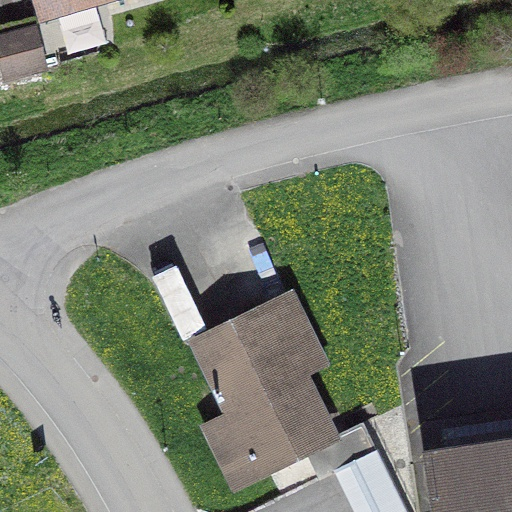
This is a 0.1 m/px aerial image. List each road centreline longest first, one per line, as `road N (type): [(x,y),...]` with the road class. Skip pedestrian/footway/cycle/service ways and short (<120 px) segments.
road 1 (residential): [(0,262),(112,195),(244,150),(511,90)]
road 2 (tertiary): [(140,511),(70,395),(0,321)]
